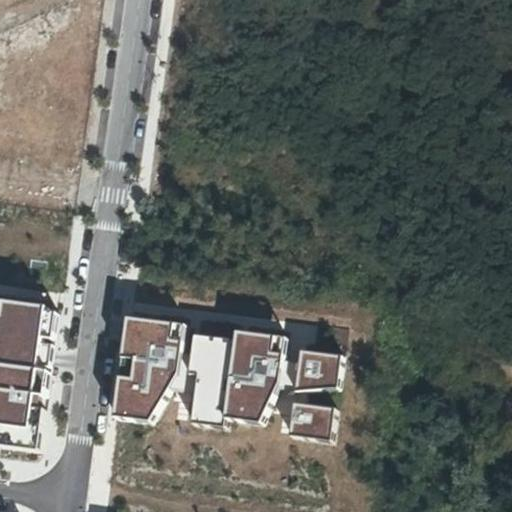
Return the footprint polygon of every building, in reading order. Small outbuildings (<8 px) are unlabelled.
[(51,299),(6,294),(4,307),(0,306),(0,415),(37,420),(51,299)] [(189,317),(128,310),(118,412),(154,416),(181,370),(189,317)] [(290,333),(239,325),(237,337),(227,414),(264,421),(285,378),(290,333)] [(227,414),(237,337),(197,332),(193,364),(199,365),(193,417),(226,421),(227,414)] [(343,351),(303,345),(299,385),(339,383),(343,351)] [(338,403),(297,397),(292,432),(333,438),(338,403)] [(121,450),(118,483),(184,490),(187,456),(121,450)]
